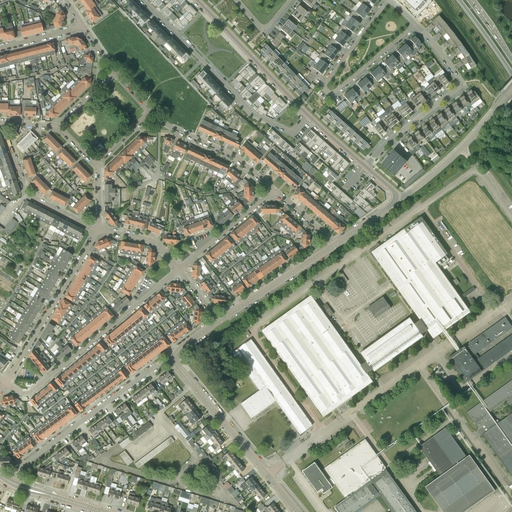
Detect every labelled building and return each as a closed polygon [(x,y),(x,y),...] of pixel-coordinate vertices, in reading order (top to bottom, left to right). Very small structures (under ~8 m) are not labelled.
[(95,0),(92,0),(85,6),(88,11),(95,5),(98,3),(95,0)] [(126,4),(133,10),(137,6),(131,0),(130,0),(128,3),(127,2),(126,4)] [(159,0),(151,0),(151,1),(158,9),(163,4),(159,0)] [(366,3),(361,0),(360,0),(359,2),(361,4),(358,8),(367,14),(370,10),(364,5),(366,3)] [(403,0),(408,4),(410,6),(417,13),(417,12),(418,14),(421,11),(420,11),(427,5),(429,3),(428,1),(427,0),(403,0)] [(169,10),(173,6),(169,2),(160,11),(167,18),(172,13),(169,10)] [(182,8),(188,14),(184,18),(188,21),(197,13),(190,5),(189,6),(187,4),(182,8)] [(55,18),(63,21),(65,16),(59,7),(57,5),(48,10),(50,12),(56,8),(59,13),(55,18)] [(95,5),(88,11),(85,12),(89,17),(99,11),(95,5)] [(139,16),(143,12),(137,6),(133,10),(139,16)] [(297,8),(295,11),(303,17),(307,13),(299,6),(298,7),(297,8)] [(367,14),(358,8),(355,12),(353,10),(351,13),(356,17),(357,15),(363,19),(367,14)] [(99,11),(89,17),(93,22),(102,16),(99,11)] [(291,15),(300,22),(303,17),(295,11),(293,14),(292,14),(291,15)] [(139,16),(145,22),(149,18),(143,12),(139,16)] [(356,17),(351,13),(350,14),(349,16),(351,18),(348,22),(356,28),(360,24),(354,19),(356,17)] [(443,29),(447,25),(439,16),(431,23),(432,23),(434,26),(435,25),(437,26),(439,24),(443,29)] [(63,21),(55,18),(53,23),(54,26),(49,27),(49,25),(46,25),(47,30),(60,27),(63,21)] [(179,30),(188,21),(184,18),(180,22),(177,18),(172,23),(179,30)] [(35,21),(38,33),(43,32),(40,19),(35,21)] [(153,31),(158,27),(151,20),(147,25),(153,31)] [(285,22),(286,22),(284,25),(292,31),(296,27),(288,20),(287,21),(286,21),(285,22)] [(29,22),(32,34),(38,33),(35,21),(29,22)] [(24,23),(27,35),(32,34),(29,22),(24,23)] [(356,28),(348,22),(345,26),(342,24),(340,27),(345,31),(347,28),(353,33),(356,28)] [(18,32),(19,37),(22,36),(22,37),(27,35),(24,23),(19,24),(21,31),(18,32)] [(288,36),(292,31),(284,25),(281,28),(280,29),(288,36)] [(447,25),(443,29),(439,32),(440,32),(442,35),(443,34),(444,36),(447,34),(450,38),(455,34),(447,25),(448,25),(447,25)] [(19,37),(18,32),(14,33),(12,26),(7,28),(10,40),(15,38),(19,37)] [(153,31),(159,37),(164,33),(158,27),(153,31)] [(345,31),(340,27),(337,31),(339,33),(337,36),(346,42),(349,38),(343,33),(345,31)] [(2,29),(4,37),(5,41),(10,40),(7,28),(2,29)] [(164,33),(159,37),(165,43),(167,42),(166,42),(170,39),(164,33)] [(455,34),(450,38),(447,41),(447,42),(447,41),(449,44),(450,44),(452,45),(454,43),(457,48),(462,44),(455,35),(455,34)] [(346,42),(337,36),(334,40),(332,38),(330,41),(335,45),(337,42),(342,47),(346,42)] [(412,48),(417,52),(421,49),(419,46),(423,43),(419,39),(418,40),(415,36),(410,40),(415,46),(412,48)] [(75,47),(78,39),(75,38),(65,41),(66,44),(69,44),(70,48),(75,47)] [(170,39),(166,42),(167,42),(172,48),(177,44),(171,38),(170,39)] [(78,39),(75,47),(78,51),(83,48),(85,51),(87,49),(81,40),(78,39)] [(335,45),(330,41),(328,44),(330,45),(327,50),(335,56),(339,52),(333,47),(335,45)] [(267,56),(272,51),(264,43),(262,45),(264,47),(261,50),(264,53),(267,56)] [(48,46),(50,56),(56,55),(53,44),(47,45),(47,46),(48,46)] [(172,48),(178,55),(183,50),(177,44),(172,48)] [(401,48),(408,56),(410,54),(413,56),(417,52),(412,48),(410,50),(406,44),(401,48)] [(462,44),(457,48),(454,51),(456,54),(458,53),(459,55),(461,53),(464,58),(469,55),(462,45),(463,45),(462,44)] [(42,47),(45,57),(50,56),(48,46),(47,46),(42,47)] [(399,59),(403,64),(407,60),(406,58),(408,56),(401,48),(397,51),(402,57),(399,59)] [(185,61),(189,57),(183,50),(178,55),(185,61)] [(335,56),(327,50),(324,54),(321,52),(319,55),(324,59),(326,56),(332,61),(335,56)] [(273,62),(278,57),(272,51),(267,56),(269,59),(270,59),(273,62)] [(66,56),(65,52),(63,53),(67,63),(69,62),(71,62),(75,59),(72,54),(66,56)] [(91,74),(93,58),(90,53),(79,61),(82,65),(87,62),(87,65),(86,69),(82,68),(81,68),(81,73),(91,74)] [(1,57),(4,69),(7,68),(7,67),(9,66),(6,56),(6,55),(1,57)] [(324,59),(319,55),(317,58),(320,59),(316,64),(325,70),(328,66),(323,61),(324,59)] [(388,59),(395,67),(399,63),(401,66),(403,64),(399,59),(397,61),(392,55),(388,59)] [(469,55),(464,58),(460,61),(461,61),(463,64),(464,63),(465,65),(468,63),(471,68),(476,65),(470,55),(469,55)] [(279,68),(284,63),(278,57),(273,62),(275,65),(279,68)] [(386,70),(390,75),(394,71),(392,69),(395,67),(388,59),(383,62),(388,68),(386,70)] [(284,74),(290,69),(284,63),(279,68),(278,68),(281,71),(284,74)] [(325,70),(316,64),(313,68),(311,66),(309,69),(311,71),(314,73),(316,70),(322,75),(325,70)] [(247,74),(251,78),(256,73),(249,66),(239,74),(243,78),(247,74)] [(374,70),(381,78),(384,76),(386,78),(390,75),(386,70),(384,72),(379,66),(374,70)] [(290,81),(296,76),(290,69),(284,74),(287,77),(290,81)] [(372,81),(377,86),(379,84),(377,81),(381,78),(374,70),(370,74),(375,79),(372,81)] [(209,77),(203,71),(198,75),(205,81),(209,77)] [(435,78),(439,83),(441,81),(443,83),(445,86),(446,86),(445,86),(450,83),(447,80),(449,79),(445,73),(441,76),(439,75),(435,78)] [(243,78),(239,74),(230,83),(237,90),(243,86),(239,82),(243,78)] [(80,82),(86,88),(90,85),(91,75),(88,75),(88,79),(84,78),(80,82)] [(267,86),(264,84),(265,83),(258,75),(249,84),(252,88),(256,84),(260,88),(258,89),(261,91),(267,86)] [(296,87),(301,82),(296,76),(290,81),(293,83),(296,87)] [(36,91),(34,77),(27,78),(28,83),(27,83),(27,86),(27,90),(31,89),(32,91),(36,91)] [(209,77),(205,81),(211,87),(215,83),(209,77)] [(361,81),(368,89),(372,86),(374,88),(377,86),(372,81),(370,83),(366,77),(361,81)] [(427,82),(430,85),(436,93),(440,90),(438,87),(437,85),(439,83),(435,78),(434,77),(427,82)] [(75,83),(82,91),(86,88),(80,82),(78,80),(75,83)] [(359,92),(363,97),(366,95),(364,93),(368,89),(361,81),(357,85),(362,90),(359,92)] [(301,82),(296,87),(299,90),(302,93),(305,91),(307,93),(309,90),(301,82)] [(71,86),(79,94),(82,91),(75,83),(71,86)] [(217,94),(220,90),(221,89),(215,83),(211,87),(217,94)] [(254,98),(252,95),(248,92),(252,88),(249,84),(240,93),(247,100),(248,100),(250,102),(254,98)] [(266,94),(269,97),(271,100),(276,96),(273,94),(274,93),(267,85),(267,86),(261,91),(258,94),(260,96),(262,98),(266,94)] [(436,93),(430,85),(425,88),(424,87),(421,89),(425,94),(428,92),(429,94),(432,97),(432,96),(436,93)] [(61,89),(65,94),(72,101),(76,98),(68,89),(65,86),(61,89)] [(68,89),(76,98),(79,94),(71,86),(68,89)] [(348,92),(355,100),(359,97),(361,99),(363,97),(359,92),(357,94),(352,89),(348,92)] [(425,94),(421,89),(419,91),(420,93),(416,96),(422,104),(426,101),(427,101),(424,98),(423,96),(425,94)] [(222,101),(226,96),(220,90),(217,94),(217,93),(215,94),(222,101)] [(467,100),(470,104),(471,106),(480,99),(475,91),(473,93),(471,90),(468,93),(467,92),(467,93),(470,96),(469,96),(468,96),(469,98),(467,100)] [(355,100),(348,92),(343,96),(348,102),(346,103),(348,106),(350,108),(352,106),(351,104),(355,100)] [(62,97),(68,104),(69,105),(72,101),(65,94),(62,97)] [(250,102),(252,104),(251,105),(257,110),(258,112),(266,116),(267,112),(263,110),(264,108),(256,100),(260,96),(258,94),(254,98),(250,102)] [(57,99),(65,108),(68,104),(62,97),(61,96),(57,99)] [(222,101),(228,107),(232,103),(226,96),(222,101)] [(279,97),(278,98),(276,96),(271,100),(274,102),(275,103),(271,107),(274,109),(273,110),(277,114),(286,105),(279,97)] [(422,104),(416,96),(412,99),(411,97),(408,99),(412,104),(414,102),(416,104),(418,107),(422,104)] [(470,104),(467,100),(464,96),(460,98),(462,102),(461,102),(462,104),(459,106),(463,110),(464,111),(467,109),(465,107),(470,104)] [(54,102),(62,111),(65,108),(57,99),(54,102)] [(412,104),(408,99),(405,101),(406,103),(402,106),(408,114),(412,111),(413,111),(411,108),(409,106),(412,104)] [(14,104),(13,116),(20,116),(20,115),(22,115),(22,108),(20,108),(20,104),(19,104),(19,100),(14,100),(14,104)] [(452,111),(457,118),(461,114),(460,112),(463,110),(459,106),(456,101),(453,104),(452,104),(452,105),(454,108),(453,108),(454,109),(452,111)] [(30,103),(30,116),(32,116),(32,117),(35,117),(35,116),(36,116),(41,116),(38,102),(36,102),(36,105),(32,105),(32,103),(30,103)] [(53,108),(58,114),(62,111),(54,102),(51,106),(53,108)] [(30,116),(30,103),(29,103),(29,105),(25,105),(25,106),(22,106),(22,108),(22,115),(24,115),(25,115),(25,116),(28,116),(30,116)] [(408,114),(402,106),(400,108),(398,106),(394,110),(398,115),(401,113),(402,115),(404,118),(405,117),(408,114)] [(386,113),(389,117),(395,125),(399,122),(397,119),(396,117),(398,115),(394,110),(392,107),(388,109),(389,110),(386,113)] [(449,107),(445,110),(447,113),(446,114),(447,115),(444,117),(449,123),(452,121),(457,118),(452,111),(449,107)] [(59,114),(58,114),(53,108),(49,112),(49,115),(45,115),(45,117),(55,118),(59,114)] [(328,113),(325,116),(331,122),(336,116),(328,109),(326,112),(328,113)] [(391,128),(395,125),(389,117),(386,113),(385,112),(378,117),(381,120),(384,125),(387,123),(388,125),(391,128)] [(438,120),(436,122),(441,129),(449,123),(444,117),(441,113),(438,116),(437,116),(436,117),(438,119),(438,120)] [(336,116),(331,122),(338,127),(342,122),(336,116)] [(442,130),(441,129),(436,122),(434,119),(430,122),(430,121),(430,122),(429,122),(431,125),(432,127),(429,129),(432,132),(434,136),(442,130)] [(203,132),(208,123),(203,120),(198,130),(203,132)] [(384,125),(381,120),(376,123),(377,125),(375,127),(381,135),(385,132),(386,132),(383,129),(382,127),(384,125)] [(342,122),(338,127),(344,133),(349,128),(342,122)] [(208,134),(212,125),(208,123),(203,132),(208,134)] [(213,136),(217,127),(212,125),(208,134),(213,136)] [(432,132),(429,129),(426,125),(423,127),(422,127),(422,128),(421,128),(423,131),(424,133),(422,135),(425,139),(428,142),(431,140),(428,136),(432,132)] [(217,139),(222,129),(217,127),(213,136),(212,137),(217,139)] [(349,128),(344,133),(351,139),(355,133),(349,128)] [(222,141),(227,131),(222,129),(217,139),(222,141)] [(271,134),(268,138),(272,141),(277,146),(278,147),(283,140),(273,130),(270,133),(271,134)] [(308,141),(305,144),(308,146),(317,135),(310,130),(305,136),(308,138),(307,140),(308,141)] [(425,139),(422,135),(419,130),(415,133),(414,133),(417,136),(416,137),(417,138),(414,140),(417,144),(419,146),(422,144),(420,142),(425,139)] [(227,143),(232,134),(227,131),(222,141),(227,143)] [(27,136),(33,142),(38,137),(35,135),(34,136),(30,133),(27,136)] [(355,133),(351,139),(357,144),(362,139),(355,133)] [(43,140),(46,144),(52,138),(48,134),(46,137),(44,136),(42,138),(43,139),(43,140)] [(232,145),(236,137),(236,136),(232,134),(227,143),(232,145)] [(317,135),(308,146),(310,149),(313,145),(314,146),(315,145),(318,147),(323,141),(317,135)] [(24,140),(30,145),(33,142),(27,136),(24,140)] [(417,144),(414,140),(411,136),(407,139),(406,140),(408,142),(408,143),(409,144),(407,146),(413,154),(418,150),(415,146),(417,144)] [(136,140),(141,146),(145,143),(145,140),(152,140),(152,137),(139,137),(136,140)] [(52,138),(46,144),(49,147),(55,141),(52,138)] [(170,146),(173,140),(169,138),(163,138),(166,145),(163,151),(167,153),(170,146)] [(362,139),(357,144),(364,150),(366,148),(368,149),(370,146),(362,139)] [(21,143),(26,148),(30,145),(24,140),(21,143)] [(143,149),(141,146),(136,140),(132,144),(140,152),(143,149)] [(240,149),(244,153),(252,144),(248,140),(240,149)] [(283,140),(278,147),(284,152),(286,149),(288,151),(289,150),(292,152),(294,150),(293,149),(283,140)] [(55,141),(49,147),(53,150),(58,144),(55,141)] [(318,147),(314,152),(317,154),(319,151),(320,152),(322,150),(325,153),(330,147),(323,141),(318,147)] [(176,157),(181,144),(180,143),(177,142),(176,142),(170,156),(175,159),(176,157)] [(26,148),(21,143),(17,146),(23,152),(26,148)] [(293,149),(294,150),(296,151),(304,159),(310,152),(299,143),(293,149)] [(58,144),(53,150),(51,152),(54,155),(57,152),(61,147),(62,147),(58,144)] [(140,152),(132,144),(129,147),(137,155),(140,152)] [(184,145),(181,144),(176,157),(177,158),(179,156),(182,157),(186,147),(186,146),(184,145)] [(252,144),(244,153),(248,156),(256,147),(252,144)] [(61,147),(57,152),(59,154),(58,155),(61,158),(67,153),(61,147)] [(137,155),(129,147),(126,150),(133,158),(137,155)] [(256,147),(248,156),(252,160),(260,151),(256,147)] [(327,158),(324,161),(327,163),(331,158),(336,152),(330,147),(325,153),(327,155),(326,157),(327,158)] [(190,160),(195,150),(190,148),(185,158),(190,160)] [(260,151),(252,160),(256,163),(267,151),(263,148),(260,151)] [(141,166),(139,164),(133,158),(126,150),(125,150),(118,157),(126,165),(129,168),(133,172),(135,175),(139,172),(137,170),(141,166)] [(195,162),(199,153),(195,150),(190,160),(195,162)] [(393,151),(379,166),(393,178),(407,162),(393,151)] [(263,161),(267,164),(274,156),(269,152),(263,161)] [(333,163),(331,167),(333,169),(343,158),(336,152),(331,158),(334,161),(332,163),(333,163)] [(67,153),(61,158),(64,161),(70,156),(67,153)] [(200,164),(204,155),(204,154),(204,155),(199,153),(195,162),(200,164)] [(204,167),(209,157),(204,155),(200,164),(204,167)] [(70,156),(64,161),(67,165),(73,159),(70,156)] [(146,158),(152,164),(154,162),(148,156),(146,158)] [(274,156),(267,164),(271,168),(278,160),(274,156)] [(118,157),(115,160),(123,168),(126,165),(118,157)] [(209,169),(214,160),(214,159),(209,157),(204,167),(209,169)] [(0,167),(10,164),(8,158),(0,160),(0,166),(0,167)] [(149,167),(152,164),(146,158),(143,160),(149,167)] [(343,158),(333,169),(336,171),(338,168),(339,169),(341,167),(344,170),(348,165),(349,164),(343,158)] [(73,159),(67,165),(70,168),(76,162),(73,159)] [(123,168),(115,160),(112,163),(119,171),(123,168)] [(214,171),(218,162),(214,160),(209,169),(214,171)] [(278,160),(271,168),(275,171),(282,163),(278,160)] [(219,173),(223,164),(218,162),(214,171),(219,173)] [(108,167),(114,172),(116,175),(119,171),(112,163),(108,167)] [(282,163),(275,171),(279,175),(286,166),(282,163)] [(0,168),(1,172),(12,168),(10,164),(0,167),(0,168)] [(72,170),(76,173),(81,167),(78,164),(72,170)] [(228,166),(223,164),(219,173),(224,176),(226,172),(228,167),(228,166)] [(114,172),(108,167),(108,166),(104,170),(104,182),(111,182),(110,179),(107,179),(107,176),(110,176),(114,172)] [(286,166),(279,175),(283,178),(290,170),(286,166)] [(81,167),(76,173),(79,176),(84,170),(81,167)] [(326,171),(322,175),(326,178),(330,181),(331,183),(332,183),(338,177),(334,173),(327,167),(325,170),(326,171)] [(3,177),(14,173),(12,168),(1,172),(3,177)] [(224,178),(228,182),(236,173),(234,171),(232,169),(232,170),(231,169),(231,170),(228,173),(224,178)] [(84,170),(79,176),(82,179),(87,174),(84,170)] [(290,170),(283,178),(287,181),(294,173),(290,170)] [(5,182),(15,178),(14,173),(3,177),(5,182)] [(236,173),(228,182),(232,185),(234,187),(240,180),(238,178),(240,176),(239,176),(240,176),(238,174),(237,174),(236,173)] [(294,173),(287,181),(291,185),(298,177),(294,173)] [(298,177),(291,185),(295,188),(302,180),(301,180),(304,176),(304,175),(301,173),(298,177)] [(87,174),(82,179),(85,182),(91,177),(87,174)] [(35,185),(40,180),(37,177),(31,182),(35,185)] [(6,186),(17,183),(15,178),(5,182),(6,186)] [(244,179),(241,182),(244,184),(242,185),(244,187),(243,187),(244,192),(253,192),(252,186),(244,179)] [(38,189),(43,183),(40,180),(35,185),(38,189)] [(369,182),(363,188),(374,198),(377,195),(374,192),(374,191),(373,190),(375,187),(369,182)] [(8,191),(19,187),(17,183),(6,186),(8,191)] [(41,192),(46,186),(43,183),(38,189),(41,192)] [(329,185),(332,188),(331,189),(333,191),(331,193),(337,198),(342,192),(332,183),(331,183),(329,185)] [(298,199),(306,190),(302,185),(293,195),(298,199)] [(50,190),(46,186),(41,192),(44,195),(50,190)] [(20,192),(19,187),(8,191),(10,197),(13,196),(14,197),(18,196),(17,193),(20,192)] [(363,188),(358,195),(364,200),(366,197),(368,199),(369,198),(372,200),(374,198),(363,188)] [(306,190),(298,199),(303,203),(310,194),(306,190)] [(253,197),(253,192),(244,192),(241,193),(236,195),(239,198),(243,203),(246,205),(253,197)] [(342,192),(337,198),(343,203),(345,201),(347,203),(347,201),(351,204),(353,202),(352,201),(342,192)] [(310,194),(303,203),(307,206),(315,198),(310,194)] [(85,195),(82,198),(88,204),(91,201),(85,195)] [(317,195),(315,198),(307,206),(312,210),(317,204),(315,202),(314,201),(314,200),(316,201),(319,197),(317,195)] [(352,201),(353,202),(354,203),(358,206),(361,203),(362,205),(363,204),(366,207),(369,204),(364,200),(358,195),(352,201)] [(120,196),(105,196),(105,202),(112,202),(112,206),(120,206),(120,196)] [(230,196),(226,197),(231,202),(238,211),(240,209),(240,210),(242,208),(242,207),(235,199),(233,201),(232,199),(232,198),(230,196)] [(88,204),(82,198),(79,202),(84,207),(88,204)] [(24,212),(28,215),(33,205),(25,200),(22,207),(25,209),(24,212)] [(84,207),(79,202),(76,205),(81,210),(84,207)] [(238,211),(231,202),(227,206),(234,215),(234,214),(235,215),(237,213),(236,213),(238,211)] [(317,204),(312,210),(316,214),(324,205),(319,202),(317,204)] [(105,217),(108,221),(114,216),(110,211),(108,211),(108,207),(111,207),(111,204),(105,204),(105,217)] [(33,205),(28,215),(33,217),(38,207),(33,205)] [(81,210),(76,205),(72,208),(78,214),(81,210)] [(270,213),(270,205),(265,205),(257,212),(259,214),(262,211),(263,213),(270,213)] [(270,205),(270,213),(277,213),(278,211),(281,214),(283,212),(275,206),(270,205)] [(324,205),(316,214),(321,218),(326,212),(328,209),(324,205)] [(38,207),(33,217),(37,219),(42,209),(38,207)] [(42,209),(37,219),(42,222),(47,211),(42,209)] [(326,212),(321,218),(325,222),(335,211),(332,209),(328,213),(326,212)] [(47,211),(42,222),(46,224),(51,214),(47,211)] [(222,212),(220,214),(226,221),(233,216),(228,211),(224,214),(222,212)] [(335,211),(325,222),(330,226),(337,217),(339,215),(335,211)] [(130,225),(133,213),(128,212),(127,216),(125,223),(130,225)] [(135,226),(138,215),(133,213),(130,225),(135,226)] [(51,214),(46,224),(50,226),(56,216),(51,214)] [(226,221),(220,214),(218,216),(220,218),(216,221),(220,226),(226,221)] [(281,226),(289,217),(285,214),(277,223),(281,226)] [(140,228),(143,216),(138,215),(135,226),(140,228)] [(204,216),(208,228),(213,226),(209,215),(204,216)] [(56,216),(50,226),(56,229),(61,219),(56,216)] [(114,216),(108,221),(110,225),(120,227),(121,224),(117,223),(117,221),(114,216)] [(149,218),(143,216),(140,228),(146,229),(149,218)] [(208,228),(204,216),(199,218),(203,229),(208,228)] [(249,219),(257,229),(261,226),(252,216),(249,219)] [(285,230),(293,221),(289,217),(281,226),(285,230)] [(337,217),(330,226),(334,230),(342,221),(337,217)] [(401,293),(439,267),(451,258),(422,217),(372,252),(401,293)] [(203,229),(199,218),(195,220),(199,231),(203,229)] [(61,219),(56,229),(61,231),(66,221),(61,219)] [(257,229),(249,219),(245,222),(254,232),(257,229)] [(199,231),(195,220),(191,221),(195,232),(199,231)] [(342,220),(342,221),(334,230),(339,234),(347,224),(342,220)] [(66,221),(61,231),(65,234),(70,223),(66,221)] [(186,223),(190,234),(195,232),(191,221),(186,223)] [(289,233),(297,224),(293,221),(285,230),(289,233)] [(153,232),(156,224),(151,222),(147,229),(153,232)] [(254,232),(245,222),(242,225),(250,235),(254,232)] [(70,223),(65,234),(69,236),(75,226),(70,223)] [(190,234),(186,223),(182,225),(182,226),(185,233),(186,236),(190,234)] [(156,224),(153,232),(159,235),(162,227),(156,224)] [(297,232),(301,228),(297,224),(289,233),(293,237),(297,232)] [(250,235),(242,225),(238,228),(246,238),(250,235)] [(75,226),(69,236),(74,238),(79,228),(75,226)] [(79,228),(74,238),(78,240),(80,237),(82,239),(85,234),(82,233),(84,230),(79,228)] [(246,238),(238,228),(234,231),(243,241),(246,238)] [(302,239),(309,240),(309,235),(302,229),(301,228),(297,232),(299,234),(301,232),(303,234),(302,235),(302,239)] [(243,241),(234,231),(230,234),(236,241),(239,245),(243,241)] [(171,244),(171,236),(166,236),(165,237),(162,234),(160,236),(166,243),(171,244)] [(236,241),(230,234),(223,240),(224,240),(232,250),(236,247),(233,244),(236,241)] [(176,237),(171,236),(171,244),(175,244),(183,238),(181,236),(178,238),(176,237)] [(102,241),(105,248),(111,246),(112,240),(107,239),(102,241)] [(309,240),(302,239),(302,244),(303,245),(299,248),(299,247),(297,249),(299,252),(309,245),(309,240)] [(228,253),(232,250),(224,240),(220,243),(228,253)] [(105,248),(102,241),(97,243),(93,251),(95,252),(97,249),(100,250),(105,248)] [(228,253),(220,243),(217,246),(225,256),(228,253)] [(287,246),(293,255),(296,254),(298,253),(298,252),(291,243),(287,246)] [(147,252),(147,258),(154,258),(155,254),(149,246),(146,247),(149,251),(147,252)] [(225,256),(217,246),(213,249),(221,259),(225,256)] [(283,249),(289,258),(290,258),(292,257),(291,257),(293,255),(287,246),(283,249)] [(289,258),(283,249),(282,248),(275,252),(282,263),(283,263),(287,260),(286,260),(289,258)] [(63,249),(60,253),(70,259),(72,255),(63,249)] [(221,259),(213,249),(209,252),(218,262),(221,259)] [(183,261),(191,255),(187,250),(179,256),(183,261)] [(218,262),(209,252),(205,255),(214,265),(218,262)] [(282,263),(275,252),(271,255),(279,266),(282,263)] [(70,259),(60,253),(57,258),(67,264),(70,259)] [(279,266),(271,255),(267,258),(275,268),(279,266)] [(90,256),(87,260),(97,266),(100,262),(90,256)] [(192,271),(200,271),(201,267),(204,264),(206,267),(208,265),(206,263),(206,262),(202,257),(192,266),(192,271)] [(67,264),(57,258),(54,262),(64,268),(67,264)] [(154,258),(147,258),(146,262),(148,264),(144,266),(143,265),(141,268),(145,270),(154,263),(154,258)] [(275,268),(267,258),(264,260),(271,271),(275,268)] [(97,266),(87,260),(85,264),(95,270),(97,266)] [(271,271),(264,260),(260,263),(267,274),(271,271)] [(64,268),(54,262),(52,267),(62,273),(64,268)] [(267,274),(260,263),(256,266),(263,276),(267,274)] [(95,270),(85,264),(82,268),(92,274),(95,270)] [(130,268),(141,275),(144,271),(133,264),(130,268)] [(62,273),(52,267),(51,266),(48,271),(59,277),(62,273)] [(263,276),(256,266),(252,268),(259,279),(263,276)] [(426,327),(428,330),(434,338),(471,312),(462,299),(460,297),(439,267),(401,293),(420,320),(426,327)] [(92,274),(82,268),(80,272),(90,278),(92,274)] [(128,272),(139,279),(141,275),(130,268),(128,272)] [(259,279),(252,268),(248,271),(255,282),(259,279)] [(59,277),(48,271),(46,275),(56,282),(59,277)] [(198,282),(200,281),(198,278),(200,276),(200,271),(192,271),(192,275),(198,282)] [(255,282),(248,271),(244,274),(251,284),(255,282)] [(90,278),(80,272),(77,276),(87,283),(90,278)] [(125,276),(136,283),(139,279),(128,272),(125,276)] [(348,280),(342,272),(337,275),(343,284),(348,280)] [(252,285),(251,284),(244,274),(240,277),(238,274),(237,275),(241,281),(242,280),(247,288),(252,285)] [(56,282),(46,275),(44,280),(53,286),(56,282)] [(87,283),(77,276),(75,280),(85,287),(87,283)] [(123,280),(134,287),(136,283),(125,276),(123,280)] [(202,279),(200,281),(198,282),(200,285),(201,287),(203,289),(212,282),(209,277),(208,278),(206,276),(202,279)] [(23,279),(26,281),(33,286),(35,283),(27,278),(25,277),(23,279)] [(238,279),(233,282),(240,292),(242,291),(243,291),(245,290),(244,289),(245,289),(238,279)] [(53,286),(44,280),(41,284),(51,290),(53,286)] [(85,287),(75,280),(72,284),(82,291),(85,287)] [(120,285),(131,291),(134,287),(123,280),(120,285)] [(132,292),(131,291),(120,285),(117,282),(114,287),(118,289),(120,290),(129,296),(132,292)] [(208,296),(210,294),(212,292),(210,290),(215,286),(212,282),(203,289),(205,291),(206,293),(208,295),(208,296)] [(240,292),(233,282),(229,286),(235,295),(236,295),(238,294),(238,293),(240,292)] [(51,290),(41,284),(38,289),(48,295),(51,290)] [(82,291),(72,284),(70,289),(80,295),(82,291)] [(170,291),(175,292),(176,284),(171,284),(163,290),(165,292),(168,290),(170,291)] [(176,284),(175,292),(180,292),(181,291),(184,294),(186,292),(181,285),(176,284)] [(460,297),(462,299),(475,290),(473,287),(460,297)] [(116,298),(118,296),(111,289),(109,288),(107,290),(109,291),(109,292),(116,298)] [(48,295),(38,289),(35,293),(45,299),(48,295)] [(80,295),(70,289),(67,293),(77,299),(80,295)] [(161,292),(157,295),(164,305),(168,301),(161,292)] [(45,299),(35,293),(33,298),(43,304),(45,299)] [(77,299),(67,293),(65,297),(75,303),(77,299)] [(373,382),(367,374),(361,365),(326,317),(328,315),(329,317),(334,314),(330,308),(326,304),(320,308),(317,304),(322,301),(319,296),(314,299),(313,299),(319,295),(317,293),(312,296),(311,296),(262,331),(324,417),(373,382)] [(182,306),(191,299),(189,297),(190,296),(188,294),(187,294),(178,302),(182,306)] [(210,294),(208,296),(214,303),(219,304),(220,296),(215,295),(213,297),(210,294)] [(164,305),(157,295),(152,299),(160,308),(164,305)] [(225,297),(220,296),(219,304),(224,304),(231,299),(230,296),(226,299),(225,297)] [(119,298),(117,300),(124,307),(130,302),(126,297),(121,300),(119,298)] [(376,318),(391,308),(388,304),(383,297),(368,307),(373,314),(376,318)] [(43,304),(33,298),(30,302),(40,308),(43,304)] [(160,308),(152,299),(148,302),(156,311),(160,308)] [(191,299),(182,306),(185,310),(194,303),(194,302),(193,300),(192,301),(191,299)] [(63,300),(60,305),(70,311),(73,306),(63,300)] [(124,307),(117,300),(115,301),(117,304),(113,307),(117,313),(124,307)] [(40,308),(30,302),(27,306),(37,313),(40,308)] [(156,311),(148,302),(144,306),(152,315),(156,311)] [(70,311),(60,305),(60,304),(57,309),(67,315),(70,311)] [(194,311),(194,316),(201,317),(202,312),(196,304),(194,306),(196,310),(194,311)] [(37,313),(27,306),(25,311),(35,317),(37,313)] [(101,309),(109,319),(116,314),(111,308),(108,310),(105,306),(101,309)] [(137,311),(138,312),(146,321),(150,318),(149,317),(152,315),(144,306),(137,311)] [(54,314),(64,320),(67,315),(57,309),(54,314)] [(109,319),(101,309),(97,312),(105,322),(109,319)] [(35,317),(25,311),(24,310),(21,315),(32,321),(35,317)] [(105,322),(97,312),(94,315),(102,325),(105,322)] [(134,315),(142,324),(146,321),(138,312),(134,315)] [(470,345),(476,354),(511,327),(511,326),(505,317),(505,318),(502,313),(496,318),(499,322),(469,344),(470,345)] [(64,320),(54,314),(52,319),(61,325),(64,320)] [(32,321),(21,315),(19,319),(29,326),(32,321)] [(102,325),(94,315),(90,318),(98,328),(102,325)] [(131,318),(139,327),(142,324),(134,315),(131,318)] [(201,317),(194,316),(193,321),(195,323),(191,325),(193,328),(201,322),(201,317)] [(29,326),(19,319),(17,318),(14,323),(26,330),(29,326)] [(98,328),(90,318),(86,321),(94,331),(98,328)] [(127,321),(135,330),(139,327),(131,318),(127,321)] [(426,327),(420,320),(415,324),(410,318),(361,353),(367,361),(361,365),(367,374),(373,370),(374,372),(424,336),(422,334),(428,330),(426,327)] [(183,320),(179,323),(186,333),(191,329),(183,320)] [(44,330),(53,336),(54,333),(52,332),(56,324),(50,321),(49,323),(44,330)] [(94,331),(86,321),(83,324),(91,334),(94,331)] [(123,324),(131,333),(135,330),(127,321),(123,324)] [(10,326),(14,329),(24,335),(26,330),(14,323),(13,322),(10,326)] [(186,333),(179,323),(175,326),(182,336),(186,333)] [(91,334),(83,324),(79,327),(87,337),(91,334)] [(120,327),(128,336),(131,333),(123,324),(120,327)] [(170,329),(178,339),(182,336),(175,326),(170,329)] [(87,337),(79,327),(75,330),(83,340),(87,337)] [(116,330),(124,339),(128,336),(120,327),(116,330)] [(21,339),(24,335),(14,329),(11,333),(21,339)] [(166,333),(167,335),(173,342),(173,343),(178,339),(170,329),(166,333)] [(51,338),(53,336),(44,330),(40,337),(46,341),(49,336),(51,338)] [(72,333),(80,343),(83,340),(75,330),(72,333)] [(112,333),(120,342),(122,344),(126,341),(124,339),(116,330),(112,333)] [(21,339),(11,333),(8,337),(12,340),(10,342),(14,344),(16,342),(18,343),(21,339)] [(80,343),(72,333),(68,336),(72,341),(68,343),(73,349),(76,346),(80,343)] [(109,336),(117,345),(120,342),(112,333),(109,336)] [(173,342),(167,335),(164,338),(162,334),(160,336),(158,334),(156,335),(157,338),(165,348),(170,345),(169,345),(173,342)] [(511,334),(491,350),(498,360),(511,349),(511,334)] [(117,345),(109,336),(108,335),(105,339),(113,349),(117,345)] [(154,340),(161,351),(165,348),(157,338),(154,340)] [(232,353),(241,366),(260,352),(250,339),(232,353)] [(32,360),(39,354),(35,350),(38,346),(40,347),(41,344),(38,340),(28,356),(32,360)] [(96,346),(104,355),(109,351),(106,348),(108,347),(103,340),(96,346)] [(150,343),(158,354),(161,351),(154,340),(150,343)] [(120,343),(114,349),(117,351),(123,346),(120,343)] [(146,346),(154,356),(158,354),(150,343),(146,346)] [(61,346),(59,348),(65,355),(71,350),(67,345),(63,348),(61,346)] [(476,354),(470,345),(466,348),(465,347),(459,351),(448,358),(466,383),(467,382),(486,368),(479,358),(476,354)] [(104,355),(96,346),(92,350),(99,359),(104,355)] [(143,349),(150,359),(154,356),(146,346),(143,349)] [(65,355),(59,348),(57,350),(59,352),(54,356),(59,361),(65,355)] [(139,352),(147,362),(150,359),(143,349),(139,352)] [(87,353),(95,362),(99,359),(92,350),(87,353)] [(498,360),(491,350),(479,358),(486,368),(498,360)] [(36,365),(46,357),(42,352),(39,354),(32,360),(36,365)] [(135,354),(143,365),(147,362),(139,352),(135,354)] [(260,352),(241,366),(259,390),(240,404),(251,418),(275,401),(288,392),(260,352)] [(83,357),(90,366),(95,362),(87,353),(83,357)] [(139,368),(143,365),(135,354),(131,357),(139,368)] [(9,359),(5,356),(0,362),(0,366),(2,368),(9,359)] [(40,370),(47,364),(50,361),(46,357),(36,365),(40,370)] [(78,361),(86,370),(90,366),(83,357),(78,361)] [(139,368),(131,357),(128,360),(135,370),(139,368)] [(136,371),(135,370),(128,360),(123,363),(131,374),(136,371)] [(74,365),(81,374),(86,370),(78,361),(74,365)] [(47,364),(40,370),(43,374),(55,364),(54,362),(49,366),(47,364)] [(69,369),(77,378),(81,374),(74,365),(69,369)] [(116,369),(116,370),(123,379),(123,380),(128,376),(125,371),(127,370),(123,365),(121,367),(120,366),(116,369)] [(450,381),(438,365),(433,369),(444,386),(450,381)] [(65,372),(72,381),(77,378),(69,369),(65,372)] [(123,379),(116,370),(111,373),(118,383),(123,379)] [(168,371),(163,375),(167,381),(172,377),(168,371)] [(60,376),(67,385),(72,381),(65,372),(60,376)] [(118,383),(111,373),(106,377),(113,386),(118,383)] [(167,381),(163,375),(158,379),(163,385),(167,381)] [(55,380),(60,385),(63,389),(68,385),(67,385),(60,376),(55,380)] [(113,386),(106,377),(102,381),(109,390),(113,386)] [(48,385),(49,386),(56,394),(60,391),(58,389),(58,388),(57,387),(60,385),(55,380),(52,382),(48,385)] [(511,475),(511,380),(467,413),(511,475)] [(109,390),(102,381),(97,384),(104,393),(109,390)] [(92,388),(99,397),(104,393),(97,384),(92,388)] [(146,388),(151,393),(153,397),(158,394),(157,392),(151,384),(146,388)] [(45,389),(52,397),(56,394),(49,386),(45,389)] [(87,391),(94,401),(99,397),(92,388),(87,391)] [(151,393),(146,388),(141,391),(146,397),(151,393)] [(41,392),(49,400),(52,397),(45,389),(41,392)] [(83,395),(90,404),(94,401),(87,391),(83,395)] [(146,397),(141,391),(137,395),(141,401),(146,397)] [(38,394),(45,403),(49,400),(41,392),(38,394)] [(288,392),(275,401),(299,434),(312,425),(288,392)] [(34,397),(41,406),(45,403),(38,394),(34,397)] [(78,398),(85,408),(90,404),(83,395),(78,398)] [(141,401),(137,395),(132,398),(136,404),(141,401)] [(14,403),(16,401),(17,399),(12,396),(7,397),(9,404),(13,403),(14,403)] [(9,404),(7,397),(3,398),(0,402),(0,410),(2,411),(3,409),(0,408),(2,404),(4,406),(6,405),(7,409),(10,408),(9,404)] [(42,406),(41,406),(34,397),(30,400),(35,407),(38,410),(42,406)] [(85,408),(78,398),(77,398),(72,401),(80,412),(85,408)] [(160,406),(162,409),(164,407),(157,398),(155,400),(160,406)] [(178,406),(182,410),(191,403),(187,399),(178,406)] [(120,407),(126,415),(127,417),(133,424),(136,422),(130,415),(132,414),(125,403),(120,407)] [(191,403),(182,410),(182,411),(185,408),(188,413),(194,408),(191,403)] [(65,407),(73,417),(77,414),(71,406),(69,404),(65,407)] [(61,410),(69,420),(73,417),(65,407),(61,410)] [(126,415),(120,407),(115,411),(120,417),(121,419),(126,415)] [(194,408),(188,413),(192,417),(198,412),(194,408)] [(57,412),(65,423),(69,420),(61,410),(57,412)] [(148,419),(153,416),(151,413),(149,415),(145,410),(142,412),(146,417),(148,419)] [(54,415),(61,426),(65,423),(57,412),(54,415)] [(198,412),(192,417),(196,422),(202,417),(198,412)] [(50,418),(57,428),(61,426),(54,415),(50,418)] [(114,424),(116,427),(119,426),(120,425),(119,423),(116,420),(116,419),(112,422),(108,416),(103,420),(108,426),(112,422),(114,424)] [(46,421),(54,431),(57,428),(50,418),(46,421)] [(108,426),(103,420),(98,423),(103,429),(108,426)] [(42,424),(50,434),(54,431),(46,421),(42,424)] [(148,422),(129,437),(132,441),(152,427),(148,422)] [(103,429),(98,423),(94,427),(98,433),(103,429)] [(38,426),(46,437),(50,434),(42,424),(38,426)] [(202,430),(206,434),(212,430),(208,425),(202,430)] [(35,429),(42,440),(46,437),(38,426),(35,429)] [(98,433),(94,427),(89,430),(93,436),(98,433)] [(184,428),(179,432),(185,438),(189,434),(184,428)] [(467,457),(446,428),(421,445),(419,447),(435,469),(440,476),(426,487),(443,511),(464,511),(495,490),(470,455),(467,457)] [(43,440),(42,440),(35,429),(31,432),(31,433),(34,436),(39,443),(43,440)] [(212,430),(206,434),(210,439),(216,434),(212,430)] [(216,434),(210,439),(213,443),(219,439),(216,434)] [(31,449),(36,445),(31,439),(30,438),(28,436),(24,439),(31,449)] [(36,445),(39,443),(34,436),(31,439),(36,445)] [(82,436),(77,439),(81,445),(86,442),(82,436)] [(191,446),(195,443),(197,442),(196,440),(194,441),(192,438),(188,442),(191,446)] [(31,449),(24,439),(19,442),(26,452),(31,449)] [(83,447),(81,445),(77,439),(72,443),(78,451),(83,447)] [(97,448),(100,447),(99,445),(94,439),(91,441),(96,447),(97,448)] [(219,439),(213,443),(211,446),(214,450),(217,448),(223,443),(219,439)] [(416,511),(385,468),(386,467),(365,439),(324,468),(331,477),(328,480),(315,462),(302,471),(318,492),(322,488),(323,490),(322,491),(322,492),(323,493),(324,493),(325,493),(327,491),(326,490),(336,483),(347,498),(335,506),(338,511),(357,511),(380,496),(392,511),(390,511),(416,511)] [(347,449),(354,445),(351,441),(345,446),(347,449)] [(26,452),(19,442),(15,445),(22,455),(26,452)] [(22,455),(15,445),(11,449),(15,454),(13,455),(16,460),(22,455)] [(199,455),(203,452),(201,449),(201,450),(199,447),(195,451),(199,455)] [(66,448),(61,451),(65,457),(70,454),(66,448)] [(65,457),(61,451),(56,455),(60,461),(65,457)] [(227,460),(233,456),(229,451),(224,456),(227,460)] [(203,452),(199,455),(206,464),(212,459),(208,455),(207,456),(203,452)] [(215,456),(212,459),(206,464),(213,472),(217,469),(213,463),(217,459),(215,456)] [(237,460),(233,456),(227,460),(231,465),(237,460)] [(237,460),(231,465),(235,469),(241,465),(237,460)] [(45,468),(45,469),(42,477),(48,478),(50,471),(51,468),(49,467),(51,466),(50,465),(45,468)] [(241,465),(235,469),(239,474),(245,469),(241,465)] [(66,466),(66,469),(64,475),(62,482),(67,484),(70,477),(73,478),(74,477),(77,467),(74,466),(72,472),(71,472),(70,474),(66,473),(67,470),(68,470),(69,467),(66,466)] [(84,482),(84,479),(85,476),(79,475),(82,468),(77,467),(74,477),(79,478),(76,487),(82,489),(84,482)] [(246,489),(249,487),(255,482),(251,477),(245,482),(242,484),(246,489)] [(113,498),(115,491),(117,484),(112,482),(112,480),(108,479),(105,486),(110,488),(107,497),(113,498)] [(93,492),(95,485),(96,483),(90,481),(89,483),(87,490),(93,492)] [(152,489),(158,491),(160,484),(154,482),(152,489)] [(227,490),(231,487),(227,482),(223,485),(227,490)] [(255,482),(249,487),(253,491),(258,486),(255,482)] [(258,486),(253,491),(256,496),(262,491),(258,486)] [(121,492),(115,491),(113,498),(119,500),(121,493),(121,492)] [(179,497),(189,500),(190,497),(191,494),(186,492),(181,491),(180,495),(179,497)] [(262,491),(256,496),(260,500),(266,495),(262,491)] [(126,502),(132,504),(134,497),(135,494),(129,492),(126,502)] [(200,502),(209,505),(211,500),(202,497),(200,502)] [(152,510),(154,503),(155,499),(150,498),(146,509),(152,510)] [(211,500),(209,505),(209,506),(216,509),(218,502),(213,501),(213,500),(211,500)] [(13,501),(11,508),(17,510),(19,503),(13,501)] [(263,505),(258,509),(256,510),(257,510),(256,511),(259,511),(262,510),(263,511),(264,510),(265,511),(270,511),(276,508),(272,503),(267,508),(266,506),(265,507),(263,505)]
